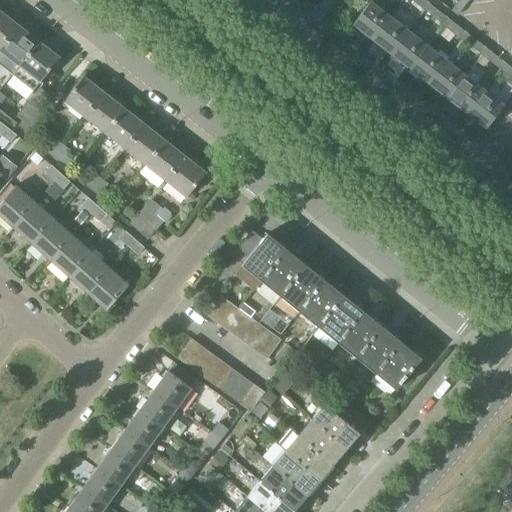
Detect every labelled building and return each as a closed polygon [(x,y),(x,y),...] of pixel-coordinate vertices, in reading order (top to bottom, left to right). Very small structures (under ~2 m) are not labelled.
[(410,0),(424,10),(428,4),(423,0),(410,0)] [(457,16),(469,0),(459,0),(451,11),(457,16)] [(371,40),(388,17),(369,2),(352,25),(371,40)] [(442,24),(447,18),(428,4),(424,10),(442,24)] [(0,48),(18,25),(0,11),(0,48)] [(390,55),(408,32),(388,17),(371,40),(390,55)] [(460,38),(465,32),(447,18),(442,24),(460,38)] [(0,49),(20,66),(39,42),(18,25),(0,48),(0,49)] [(423,37),(420,42),(408,32),(390,55),(409,69),(427,47),(430,43),(423,37)] [(479,53),(484,47),(465,32),(460,38),(479,53)] [(40,82),(59,58),(39,42),(20,66),(40,82)] [(446,61),(427,47),(409,69),(428,84),(446,61)] [(497,67),(502,61),(484,47),(479,53),(497,67)] [(447,98),(465,76),(446,61),(428,84),(447,98)] [(497,67),(511,78),(511,68),(502,61),(497,67)] [(85,117),(104,93),(83,76),(64,101),(85,117)] [(467,113),(484,91),(465,76),(447,98),(467,113)] [(486,128),(503,106),(484,91),(467,113),(486,128)] [(105,133),(124,109),(104,93),(85,117),(105,133)] [(22,129),(37,110),(28,103),(12,122),(22,129)] [(126,149),(145,125),(124,109),(105,133),(126,149)] [(22,129),(32,137),(47,118),(37,110),(22,129)] [(146,165),(165,141),(145,125),(126,149),(146,165)] [(10,143),(17,135),(7,127),(1,136),(10,143)] [(53,156),(63,145),(56,139),(47,151),(53,156)] [(166,181),(185,157),(165,141),(146,165),(166,181)] [(53,156),(61,162),(70,150),(63,145),(53,156)] [(7,180),(17,167),(3,156),(0,159),(0,177),(1,176),(7,180)] [(185,157),(166,181),(187,197),(206,173),(185,157)] [(54,181),(61,174),(51,165),(44,172),(54,181)] [(63,190),(70,182),(61,174),(54,181),(63,190)] [(93,191),(102,179),(95,174),(86,185),(93,191)] [(93,191),(100,196),(109,185),(102,179),(93,191)] [(0,214),(14,227),(35,203),(16,186),(0,203),(0,214)] [(111,208),(119,214),(128,202),(120,196),(111,208)] [(91,214),(98,206),(88,198),(82,206),(91,214)] [(130,224),(148,240),(164,222),(157,216),(163,210),(151,199),(130,224)] [(32,243),(53,219),(35,203),(14,227),(32,243)] [(101,223),(108,215),(98,206),(91,214),(101,223)] [(51,260),(72,236),(53,219),(32,243),(51,260)] [(128,247),(135,240),(125,231),(119,239),(128,247)] [(286,251),(274,241),(266,234),(241,265),(261,282),(286,251)] [(91,252),(78,241),(72,236),(51,260),(69,276),(91,252)] [(135,240),(128,247),(138,255),(144,248),(135,240)] [(280,297),(305,266),(286,251),(261,282),(280,297)] [(88,293),(109,269),(91,252),(69,276),(88,293)] [(299,313),(324,282),(305,266),(280,297),(299,313)] [(109,269),(88,293),(107,310),(128,286),(109,269)] [(318,328),(343,297),(324,282),(299,313),(318,328)] [(218,324),(232,304),(222,297),(208,316),(218,324)] [(338,344),(363,313),(343,297),(318,328),(338,344)] [(228,331),(242,312),(232,304),(218,324),(228,331)] [(237,338),(251,319),(242,312),(228,331),(237,338)] [(357,360),(382,328),(363,313),(338,344),(357,360)] [(247,345),(261,326),(251,319),(237,338),(247,345)] [(257,352),(271,333),(261,326),(247,345),(257,352)] [(376,375),(401,344),(382,328),(357,360),(376,375)] [(257,352),(267,359),(281,340),(271,333),(257,352)] [(187,366),(201,347),(191,339),(177,358),(187,366)] [(282,365),(294,351),(286,344),(274,358),(282,365)] [(401,344),(376,375),(395,391),(421,360),(401,344)] [(198,374),(212,354),(201,347),(187,366),(198,374)] [(208,381),(223,362),(212,354),(198,374),(208,381)] [(219,389),(233,370),(223,362),(208,381),(219,389)] [(229,397),(244,377),(233,370),(219,389),(229,397)] [(335,384),(339,378),(330,370),(325,376),(335,384)] [(176,407),(190,387),(168,371),(153,391),(176,407)] [(240,405),(254,385),(244,377),(229,397),(240,405)] [(250,412),(264,393),(254,385),(240,405),(250,412)] [(260,403),(268,410),(277,398),(269,390),(260,403)] [(162,427),(176,407),(153,391),(139,411),(162,427)] [(259,419),(268,410),(260,403),(251,413),(259,419)] [(345,450),(359,434),(323,404),(310,420),(345,450)] [(148,446),(162,427),(139,411),(125,430),(148,446)] [(332,466),(345,450),(310,420),(296,436),(332,466)] [(243,421),(235,431),(242,437),(250,426),(243,421)] [(221,440),(229,430),(219,423),(211,433),(221,440)] [(134,466),(148,446),(125,430),(111,449),(134,466)] [(214,450),(221,440),(211,433),(204,442),(214,450)] [(320,481),(332,466),(296,436),(284,451),(320,481)] [(120,485),(134,466),(111,449),(97,469),(120,485)] [(306,496),(320,481),(284,451),(271,467),(306,496)] [(192,478),(199,468),(189,461),(181,470),(192,478)] [(294,511),(306,496),(271,467),(258,481),(294,511)] [(106,505),(120,485),(97,469),(83,488),(106,505)] [(176,497),(192,478),(181,470),(166,489),(176,497)] [(262,511),(293,511),(294,511),(258,481),(245,497),(262,511)] [(75,511),(100,511),(106,505),(83,488),(69,508),(75,511)] [(262,511),(245,497),(232,511),(262,511)] [(157,511),(164,511),(169,506),(160,498),(152,508),(157,511)]
